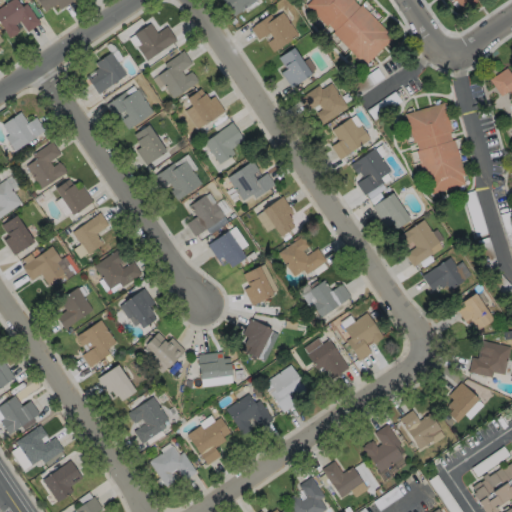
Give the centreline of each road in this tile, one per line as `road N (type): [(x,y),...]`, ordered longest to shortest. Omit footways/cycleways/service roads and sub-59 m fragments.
road 1 (residential): [(182,0),(411,333)]
road 2 (residential): [(187,511),(401,369),(411,333)]
road 3 (residential): [(29,75),(193,305)]
road 4 (residential): [(0,294),(154,511)]
road 5 (residential): [(0,93),(156,0)]
